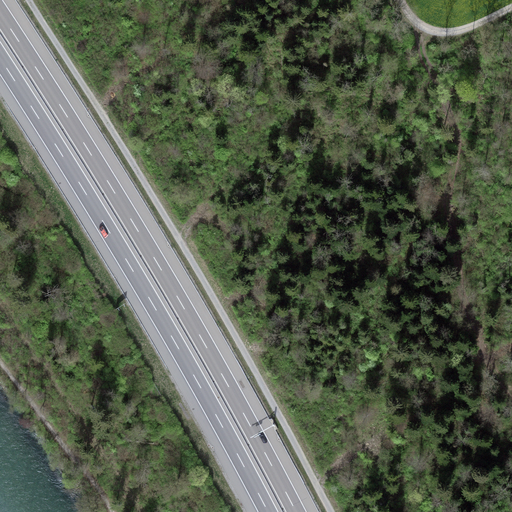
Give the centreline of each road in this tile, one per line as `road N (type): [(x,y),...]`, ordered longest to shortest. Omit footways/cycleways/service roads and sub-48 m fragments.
road 1 (track): [(28,0),(190,258),(330,511)]
road 2 (motorway): [(296,511),(130,218),(0,12)]
road 3 (motorway): [(0,58),(178,348),(267,511)]
road 4 (track): [(399,0),(432,33),(460,31),(511,8)]
